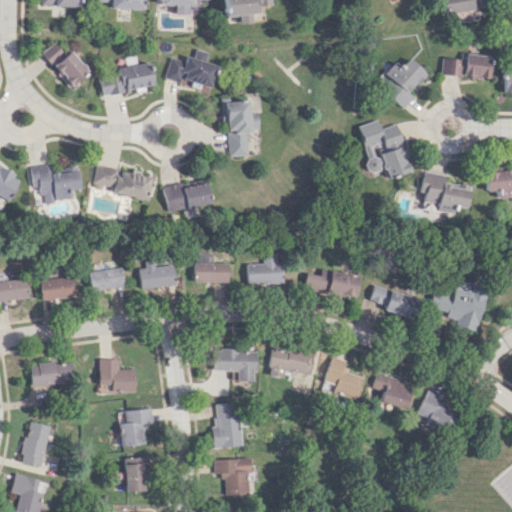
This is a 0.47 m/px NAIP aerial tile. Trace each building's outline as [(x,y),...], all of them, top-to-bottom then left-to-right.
[(111,8),(143,9),(143,0),(96,0),(97,0),(111,1),(111,8)] [(159,0),(159,4),(174,4),(174,14),(189,14),(189,0),(159,0)] [(220,0),(222,16),(236,15),(237,23),(249,22),(248,13),(254,12),(254,6),(268,5),(267,0),(220,0)] [(71,50),(65,55),(54,42),(41,52),(68,86),(87,71),(71,50)] [(438,57),(436,73),(486,78),(488,56),(462,53),(461,59),(438,57)] [(165,75),(210,88),(216,64),(185,56),(184,61),(170,57),(165,75)] [(398,108),(410,96),(405,91),(422,73),(406,57),(398,66),(393,61),(381,73),(386,78),(377,87),(398,108)] [(153,85),(149,63),(97,73),(101,95),(153,85)] [(247,154),(245,130),(258,129),(256,111),(249,112),(248,99),(224,101),(228,156),(247,154)] [(355,125),(368,172),(383,167),(386,177),(406,171),(393,123),(377,128),(375,119),(355,125)] [(510,196),(510,188),(511,188),(511,158),(503,159),(504,170),(481,171),(482,191),(494,190),(494,197),(510,196)] [(27,165),(30,192),(40,190),(42,203),(68,200),(67,190),(77,188),(75,166),(45,170),(45,164),(27,165)] [(90,182),(111,186),(110,193),(145,200),(150,175),(94,164),(90,182)] [(0,197),(6,200),(17,174),(0,167),(0,197)] [(419,208),(449,213),(450,206),(462,208),(466,185),(441,180),(442,174),(420,170),(416,191),(422,192),(419,208)] [(162,186),(165,210),(209,203),(206,179),(162,186)] [(196,261),(210,261),(210,252),(196,252),(196,261)] [(280,261),(274,262),(274,253),(260,253),(261,262),(244,263),(245,283),(281,282),(280,261)] [(226,262),(192,261),(191,281),(225,283),(226,262)] [(136,265),(137,287),(173,285),(172,264),(152,265),(151,264),(136,265)] [(357,276),(320,267),(318,275),(304,272),(301,287),(352,299),(357,276)] [(87,289),(120,287),(119,268),(86,269),(87,289)] [(72,296),(71,276),(37,278),(37,298),(72,296)] [(0,299),(25,297),(22,278),(0,280),(0,299)] [(470,330),(483,287),(468,282),(466,291),(451,287),(448,295),(430,289),(424,307),(453,316),(450,324),(470,330)] [(413,295),(369,286),(366,305),(409,314),(413,295)] [(279,377),(280,369),(292,371),(289,389),(307,392),(314,354),(268,346),(264,374),(279,377)] [(209,370),(233,370),(233,381),(251,381),(252,350),(209,348),(209,370)] [(359,376),(337,368),(340,360),(327,355),(318,379),(331,384),(328,391),(350,400),(359,376)] [(130,368),(115,368),(115,358),(94,358),(95,391),(130,391),(130,368)] [(26,363),(28,383),(69,381),(68,361),(26,363)] [(372,372),(367,386),(378,391),(375,401),(399,409),(408,385),(372,372)] [(443,430),(451,411),(431,403),(435,394),(421,388),(410,416),(443,430)] [(235,446),(232,401),(208,403),(210,447),(235,446)] [(117,445),(141,444),(140,423),(148,422),(147,408),(115,410),(117,445)] [(37,466),(47,425),(26,420),(15,461),(37,466)] [(141,490),(140,457),(121,458),(122,490),(141,490)] [(209,458),(210,473),(220,473),(220,494),(250,494),(249,457),(209,458)] [(37,478),(12,472),(7,491),(16,494),(12,509),(23,511),(44,511),(47,504),(38,501),(40,492),(34,490),(37,478)]
